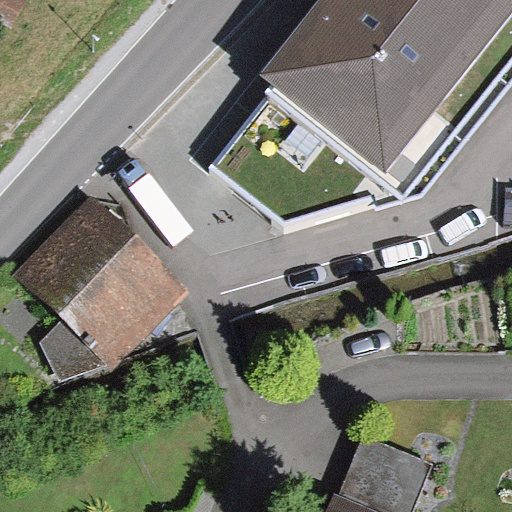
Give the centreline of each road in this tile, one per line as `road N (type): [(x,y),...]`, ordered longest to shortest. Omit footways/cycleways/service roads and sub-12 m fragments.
road 1 (residential): [(89,144),(157,217),(190,268),(261,448)]
road 2 (residential): [(511,376),(365,383),(291,422),(261,448)]
road 3 (tertiary): [(89,144),(218,0)]
road 4 (tertiary): [(0,243),(89,144)]
